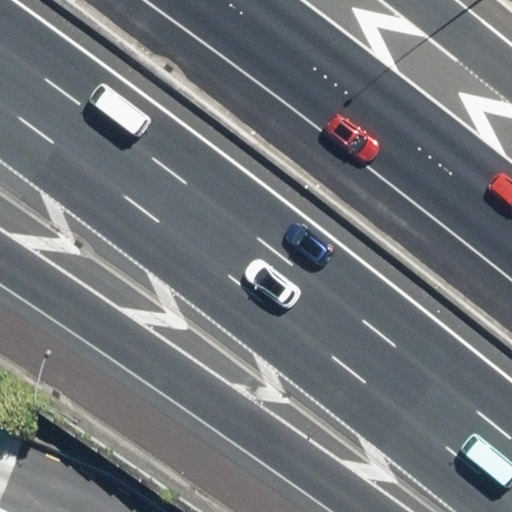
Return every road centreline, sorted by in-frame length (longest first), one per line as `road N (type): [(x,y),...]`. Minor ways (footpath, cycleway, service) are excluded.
road 1 (motorway): [(511,440),(114,122),(0,45)]
road 2 (motorway): [(371,511),(0,260)]
road 3 (motorway): [(221,0),(511,218)]
road 4 (motorway): [(417,0),(511,76)]
